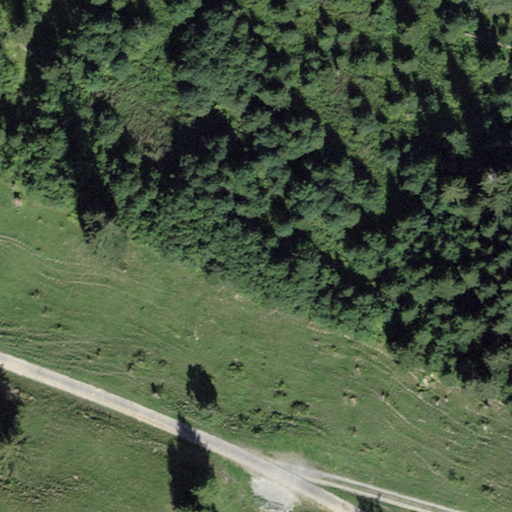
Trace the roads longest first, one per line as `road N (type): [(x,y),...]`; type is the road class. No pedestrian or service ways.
road 1 (track): [(256,469),(0,351)]
road 2 (track): [(420,511),(256,469)]
